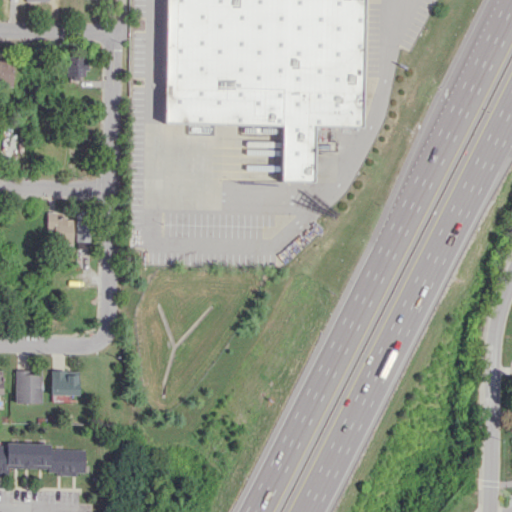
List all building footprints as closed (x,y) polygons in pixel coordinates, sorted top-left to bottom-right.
[(162,122),(164,0),(362,0),(360,126),(313,125),(311,182),(279,182),(280,124),(162,122)] [(85,76),(86,56),(65,56),(64,76),(85,76)] [(0,59),(0,85),(11,86),(11,60),(0,59)] [(71,219),(54,219),(54,212),(45,212),(45,241),(71,242),(71,219)] [(75,249),(88,249),(87,215),(74,215),(75,249)] [(13,370),(13,403),(40,402),(39,370),(13,370)] [(77,396),(77,370),(49,371),(49,397),(77,396)] [(83,449),(48,449),(48,444),(0,443),(0,472),(6,472),(6,469),(55,469),(55,474),(83,475),(83,449)]
